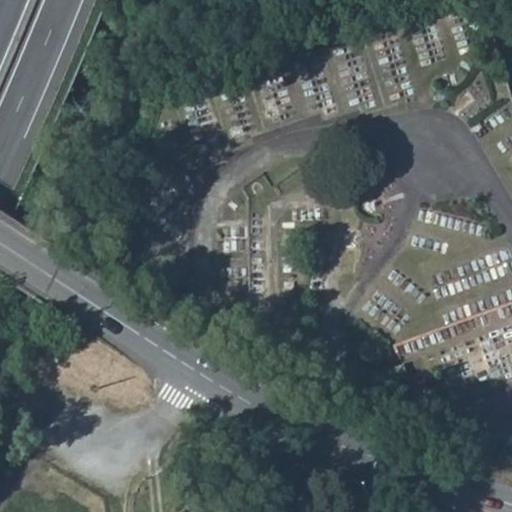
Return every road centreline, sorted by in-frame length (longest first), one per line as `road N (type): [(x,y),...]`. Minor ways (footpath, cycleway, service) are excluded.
road 1 (secondary): [(175,358),(311,432),(511,503)]
road 2 (secondary): [(0,246),(175,358)]
road 3 (trunk): [(0,144),(61,0)]
